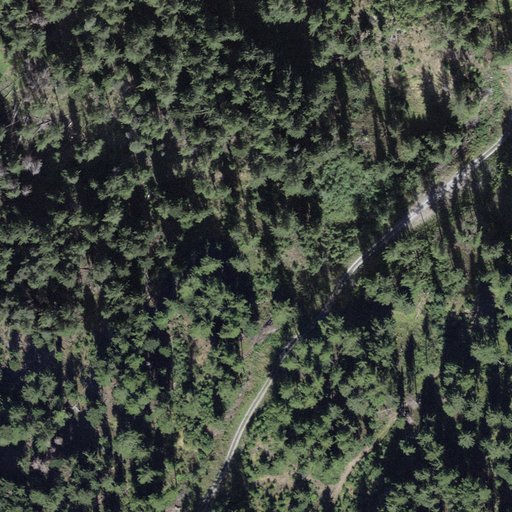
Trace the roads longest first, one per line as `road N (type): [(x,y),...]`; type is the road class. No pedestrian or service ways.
road 1 (track): [(202,511),(285,376),(401,234),(496,145),(511,99)]
road 2 (track): [(511,278),(322,511)]
